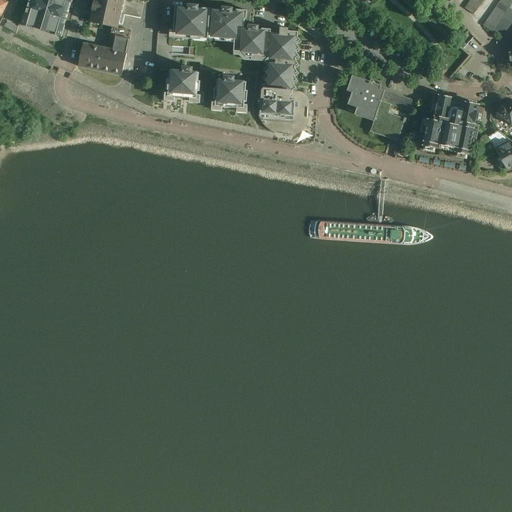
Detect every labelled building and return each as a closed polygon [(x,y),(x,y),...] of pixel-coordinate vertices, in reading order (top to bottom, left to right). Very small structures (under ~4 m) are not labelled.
[(27,0),(20,25),(60,37),(71,0),(27,0)] [(124,0),(94,0),(90,22),(113,27),(108,49),(113,50),(117,29),(118,29),(124,0)] [(470,0),(464,9),(473,15),(483,0),(470,0)] [(511,0),(500,0),(483,26),(492,32),(511,2),(511,0)] [(209,34),(209,27),(210,9),(202,9),(202,11),(198,10),(198,6),(189,6),(188,10),(184,9),(184,7),(175,6),(173,34),(173,35),(191,36),(191,39),(192,39),(192,36),(201,37),(201,33),(208,34),(208,39),(209,39),(209,34)] [(223,8),(223,12),(219,12),(219,10),(210,9),(209,27),(209,34),(216,35),(216,38),(225,39),(225,42),(226,42),(226,39),(235,39),(236,29),(236,26),(244,27),(245,20),(246,20),(247,11),(236,10),(236,13),(232,13),(232,9),(223,8)] [(511,17),(506,13),(503,18),(511,24),(511,17)] [(511,25),(511,24),(503,18),(500,22),(509,29),(511,25)] [(18,27),(8,21),(5,27),(16,34),(18,27)] [(509,29),(500,22),(496,27),(506,34),(509,29)] [(253,56),(263,57),(268,57),(270,33),(271,33),(271,30),(262,29),(262,31),(258,31),(258,27),(249,26),(249,30),(244,30),(244,27),(236,26),(236,29),(235,39),(234,52),(242,53),(246,57),(252,58),(251,60),(252,60),(253,56)] [(506,34),(496,27),(493,32),(503,39),(506,34)] [(108,49),(84,44),(79,67),(122,76),(131,32),(118,29),(117,29),(113,50),(108,49)] [(280,29),(280,34),(271,33),(270,33),(268,57),(268,58),(265,62),(265,63),(266,62),(268,65),(268,66),(267,66),(264,70),(267,73),(267,74),(264,78),(266,81),(266,82),(263,86),(266,88),(266,89),(264,89),(262,91),(262,98),(260,115),(261,115),(262,117),(264,121),(266,124),(268,126),(270,127),(272,128),(274,130),(278,131),(288,133),(291,133),(294,133),(296,132),(298,131),(300,130),(301,129),(303,127),(304,125),(305,123),(305,122),(306,121),(306,115),(306,114),(304,115),(303,111),(301,112),(302,101),(295,101),(295,100),(297,98),(297,95),(295,93),(295,92),(293,92),(294,91),(297,88),(294,85),(294,83),(297,80),(295,77),(295,75),(298,72),(295,69),(295,67),(299,65),(296,61),(296,59),(299,57),(296,53),(297,51),(300,49),(297,45),(297,43),(300,41),(298,37),(298,32),(291,32),(288,32),(288,29),(280,29)] [(193,69),(192,69),(183,68),(183,72),(170,71),(170,79),(168,79),(167,91),(169,91),(168,97),(189,99),(197,100),(198,92),(200,92),(201,82),(199,82),(199,73),(192,73),(193,69)] [(70,78),(72,75),(71,74),(68,79),(96,92),(124,105),(151,118),(211,130),(295,147),(307,146),(313,144),(316,138),(317,128),(318,118),(319,116),(319,111),(316,112),(314,137),(311,142),(307,144),(295,145),(242,134),(164,119),(152,116),(70,78)] [(215,107),(222,107),(244,109),(245,103),(247,103),(248,91),(246,91),(247,83),(234,82),(235,78),(225,77),(225,81),(224,81),(218,80),(217,89),(215,89),(214,99),(216,99),(215,107)] [(381,86),(353,77),(348,91),(353,93),(349,104),(358,108),(355,115),(374,121),(381,102),(384,91),(379,90),(381,86)] [(407,98),(385,91),(384,91),(381,102),(391,106),(403,110),(407,98)] [(464,109),(450,106),(451,99),(452,99),(452,98),(438,95),(438,96),(434,116),(434,117),(433,120),(426,119),(425,120),(426,120),(425,126),(424,126),(424,127),(426,128),(423,146),(422,145),(422,146),(469,156),(470,155),(469,155),(471,143),(474,144),(477,129),(474,129),(475,125),(476,124),(475,124),(479,106),(480,105),(465,102),(465,103),(464,109)] [(412,100),(407,98),(403,110),(408,111),(412,100)] [(511,100),(508,104),(505,102),(504,104),(503,104),(496,114),(511,126),(511,125),(511,100)] [(391,106),(381,102),(374,121),(371,130),(399,139),(404,122),(405,123),(406,120),(389,114),(391,106)] [(336,122),(334,110),(330,110),(331,115),(333,116),(334,123),(336,127),(336,128),(337,127),(342,134),(349,141),(350,142),(350,141),(358,146),(367,152),(367,151),(386,157),(389,149),(388,149),(389,147),(391,143),(389,142),(385,154),(371,151),(364,148),(354,141),(345,134),(336,123),(336,122)] [(499,131),(487,138),(495,151),(496,151),(496,150),(511,141),(502,134),(499,131)] [(511,142),(511,141),(496,150),(496,151),(507,170),(511,167),(511,142)] [(399,145),(396,145),(395,148),(397,149),(394,159),(418,164),(436,168),(461,173),(473,174),(473,169),(472,169),(472,172),(456,170),(439,166),(411,161),(397,157),(400,145),(399,145)]
